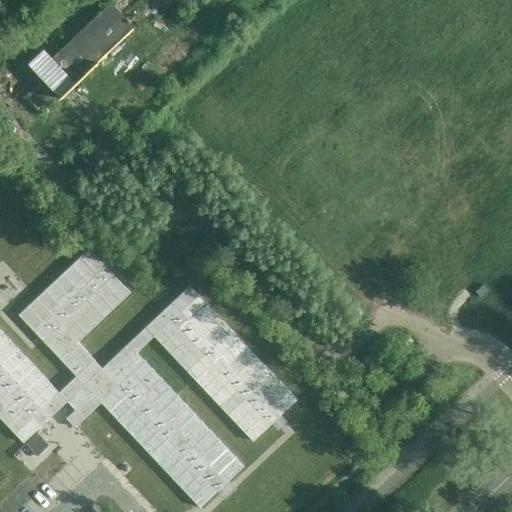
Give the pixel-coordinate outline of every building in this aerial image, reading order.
[(511,0),(375,0),(230,130),(348,262),(396,219),(320,135),(469,0),(511,0)] [(61,97),(134,29),(111,5),(53,61),(43,51),(29,64),(61,97)] [(25,96),(39,111),(53,97),(40,82),(25,96)] [(510,213),(511,210),(511,187),(508,183),(494,200),(510,213)] [(394,243),(361,280),(380,297),(413,260),(394,243)] [(0,329),(0,417),(23,442),(67,401),(75,410),(67,418),(75,427),(101,402),(200,507),(243,466),(136,353),(154,336),(253,440),(296,400),(189,287),(102,369),(77,342),(129,293),(88,250),(19,315),(76,376),(58,392),(0,329)] [(348,300),(362,287),(346,271),(332,284),(348,300)] [(365,361),(371,368),(372,369),(388,355),(380,347),(365,361)] [(391,376),(385,382),(394,392),(400,386),(391,376)] [(347,391),(342,386),(340,384),(336,388),(343,395),(347,391)] [(37,456),(49,446),(38,433),(25,444),(37,456)]
